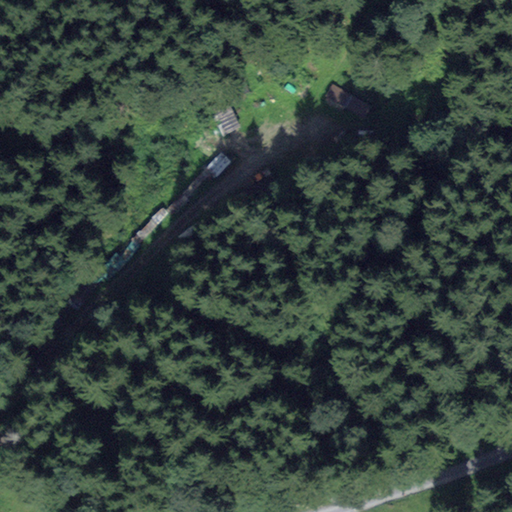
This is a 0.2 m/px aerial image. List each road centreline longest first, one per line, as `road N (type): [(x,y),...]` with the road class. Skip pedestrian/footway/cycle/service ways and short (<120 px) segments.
road 1 (track): [(300,128),(185,213),(69,320),(0,411)]
road 2 (track): [(342,511),(511,448)]
